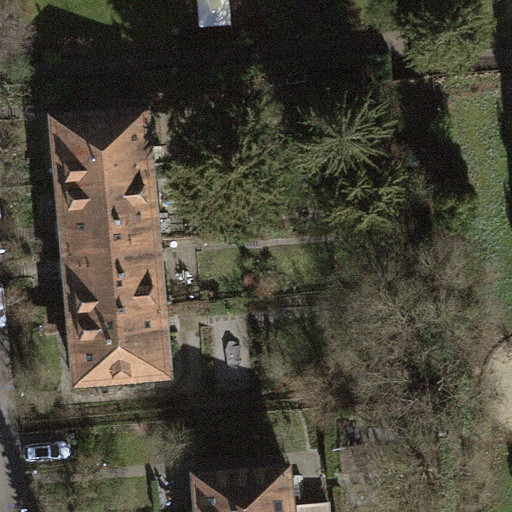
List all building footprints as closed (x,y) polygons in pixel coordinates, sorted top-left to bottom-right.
[(148,108),(54,115),(59,181),(153,174),(148,108)] [(153,174),(59,181),(64,247),(158,240),(153,174)] [(158,240),(64,247),(69,313),(163,306),(158,240)] [(163,306),(69,313),(74,379),(84,378),(95,393),(116,392),(126,375),(168,372),(163,306)] [(292,511),(289,463),(197,471),(200,511),(292,511)]
